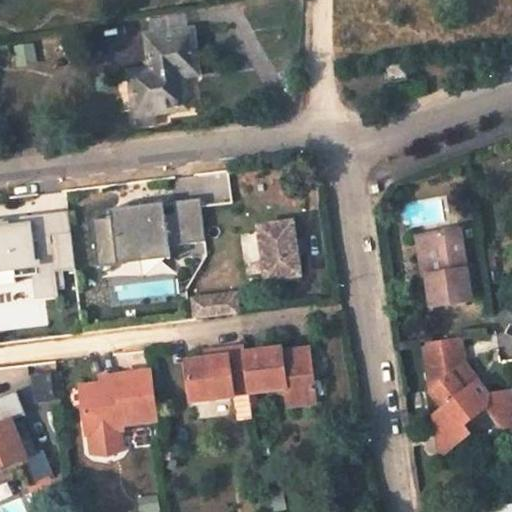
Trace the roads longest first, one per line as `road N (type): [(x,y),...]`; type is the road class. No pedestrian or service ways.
road 1 (residential): [(337,134),(397,511)]
road 2 (residential): [(337,134),(0,173)]
road 3 (unknown): [(0,354),(317,321)]
road 4 (residential): [(511,88),(337,134)]
road 5 (track): [(337,134),(325,78),(323,0)]
